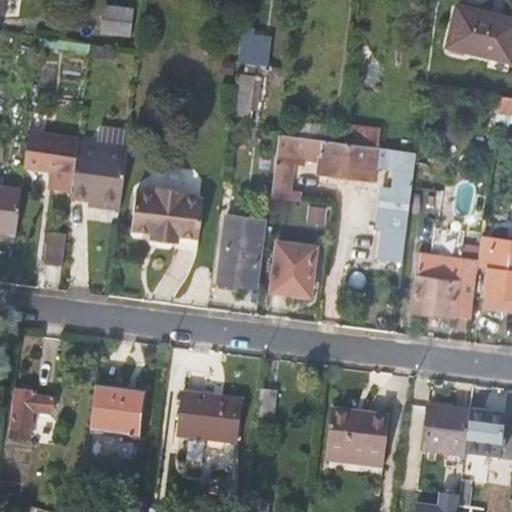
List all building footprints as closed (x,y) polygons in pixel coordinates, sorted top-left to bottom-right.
[(100,35),(129,38),(132,10),(103,7),(100,35)] [(445,49),(510,63),(511,55),(511,21),(455,8),(445,49)] [(248,33),(241,33),(237,63),(255,65),(266,67),(266,61),(261,60),(264,44),(247,41),(248,33)] [(39,48),(89,55),(90,45),(40,38),(39,48)] [(101,59),(103,46),(90,45),(89,55),(88,57),(101,59)] [(111,60),(113,47),(103,46),(101,59),(111,60)] [(249,118),(255,65),(237,63),(230,116),(249,118)] [(511,122),(511,98),(497,96),(494,120),(511,122)] [(34,105),(33,114),(44,115),(46,106),(34,105)] [(295,124),(293,137),(336,143),(336,131),(295,124)] [(378,131),(343,125),(340,143),(377,149),(378,131)] [(99,149),(126,152),(129,129),(102,126),(99,149)] [(52,191),(71,193),(77,146),(78,141),(28,135),(24,167),(55,171),(52,191)] [(376,161),(377,149),(340,143),(336,143),(293,137),(278,135),(271,193),(285,195),(289,166),(302,168),(303,161),(316,162),(314,175),(361,181),(361,179),(371,180),(374,160),(376,161)] [(99,149),(77,146),(71,193),(71,199),(89,201),(120,205),(126,152),(99,149)] [(400,262),(414,153),(389,150),(387,170),(393,171),(391,188),(380,187),(374,230),(380,231),(376,259),(400,262)] [(203,196),(183,193),(183,188),(157,185),(156,190),(136,188),(131,228),(151,230),(151,237),(177,240),(178,233),(199,236),(200,221),(203,196)] [(0,231),(4,232),(15,234),(21,190),(0,186),(0,231)] [(88,207),(119,212),(120,205),(89,201),(88,207)] [(306,215),(323,217),(324,210),(308,208),(306,215)] [(215,283),(256,288),(264,221),(225,215),(215,283)] [(3,241),(14,242),(15,234),(4,232),(3,241)] [(41,264),(62,267),(66,236),(46,233),(41,264)] [(488,270),(491,242),(479,240),(476,264),(476,269),(488,270)] [(511,244),(491,242),(488,270),(483,309),(499,311),(497,325),(503,326),(505,311),(511,312),(511,244)] [(272,291),(310,296),(316,249),(278,245),(272,291)] [(411,314),(469,322),(470,316),(471,307),(476,269),(476,264),(418,257),(411,314)] [(141,396),(93,390),(88,431),(137,437),(141,396)] [(6,440),(28,443),(31,415),(48,417),(51,401),(34,398),(34,394),(13,391),(6,440)] [(257,418),(271,420),(274,394),(261,392),(257,418)] [(175,439),(233,445),(239,403),(182,394),(175,439)] [(423,451),(463,456),(468,414),(469,411),(430,407),(423,451)] [(323,462),(383,470),(389,418),(330,411),(323,462)] [(468,414),(463,456),(499,461),(505,419),(468,414)] [(14,485),(0,482),(0,499),(0,500),(11,503),(14,485)] [(470,483),(460,482),(458,496),(457,505),(467,507),(470,483)] [(47,499),(44,511),(78,511),(80,495),(67,491),(64,504),(47,499)] [(456,511),(457,505),(458,496),(438,494),(436,507),(414,504),(413,511),(456,511)] [(0,500),(0,511),(2,511),(27,511),(29,508),(11,503),(0,500)] [(147,511),(148,503),(138,501),(137,511),(147,511)]
